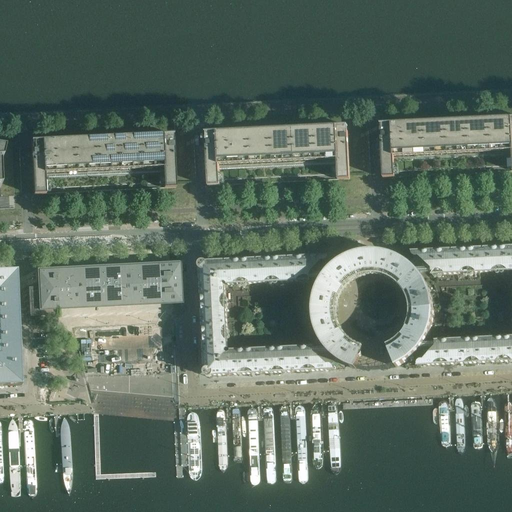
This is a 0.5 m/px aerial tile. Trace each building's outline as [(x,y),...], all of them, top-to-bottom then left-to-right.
[(511,119),(511,118),(391,124),(391,125),(380,125),(383,178),(395,178),(394,157),(436,155),(511,151),(511,155),(511,119)] [(350,180),(348,140),(348,127),(337,127),(217,132),(217,133),(206,134),(208,187),(220,186),(219,165),(337,160),(338,181),(350,180)] [(176,189),(174,149),(173,135),(162,136),(162,135),(42,141),(42,142),(31,142),(34,195),(46,195),(45,174),(163,168),(163,183),(164,189),(176,189)] [(417,365),(417,366),(417,367),(511,362),(511,248),(412,253),(412,254),(412,255),(412,256),(413,256),(413,257),(414,258),(415,258),(416,258),(411,264),(408,262),(406,261),(403,259),(401,258),(398,257),(396,256),(394,255),(390,254),(388,253),(386,253),(382,252),(380,252),(377,251),(375,271),(375,275),(378,276),(379,276),(381,276),(384,277),(387,278),(389,279),(391,280),(393,281),(395,283),(398,285),(400,287),(402,289),(404,292),(406,295),(407,298),(408,300),(408,302),(409,303),(409,305),(409,307),(410,309),(410,310),(410,313),(410,314),(410,315),(410,316),(409,318),(409,319),(409,320),(408,322),(408,324),(406,327),(406,329),(405,330),(404,331),(404,332),(403,333),(402,335),(401,336),(399,338),(397,340),(396,341),(393,343),(390,345),(388,345),(387,346),(389,351),(388,352),(388,353),(388,354),(389,355),(390,356),(391,356),(396,368),(398,367),(401,365),(403,364),(406,363),(408,361),(410,359),(413,357),(415,355),(420,361),(420,362),(419,362),(418,363),(418,364),(417,365)] [(362,277),(364,276),(366,276),(368,276),(367,272),(369,271),(371,271),(373,271),(375,271),(377,251),(374,251),(371,251),(369,252),(366,252),(364,252),(360,253),(357,254),(354,254),(352,255),(349,256),(346,258),(343,259),(341,261),(337,263),(335,265),(333,266),(331,268),(326,263),(326,262),(327,262),(328,261),(328,260),(329,259),(329,258),(329,257),(207,263),(206,262),(205,262),(204,262),(203,262),(202,262),(202,263),(201,263),(200,264),(200,265),(199,266),(199,267),(199,268),(200,268),(200,269),(201,270),(206,370),(213,377),(334,371),(334,370),(334,369),(334,368),(333,367),(332,366),(331,366),(336,359),(338,361),(340,362),(343,364),(346,366),(348,367),(351,368),(353,369),(356,370),(360,357),(361,357),(362,356),(362,355),(362,354),(362,353),(361,353),(363,347),(360,346),(358,345),(354,343),(350,341),(347,338),(344,335),(343,332),(342,331),(341,329),(340,328),(340,327),(338,323),(337,320),(337,319),(337,316),(337,314),(336,312),(337,309),(337,307),(337,306),(337,303),(338,301),(339,299),(340,297),(341,294),(342,293),(344,290),(346,287),(347,286),(348,285),(351,283),(354,281),(356,280),(358,279),(360,278),(362,277)] [(181,304),(179,271),(181,271),(180,266),(179,266),(179,264),(107,268),(38,271),(39,289),(29,289),(31,317),(58,315),(58,310),(110,307),(181,304)] [(0,386),(22,386),(20,354),(16,272),(0,273),(0,386)] [(486,403),(486,404),(487,443),(488,444),(488,446),(489,448),(490,450),(491,451),(492,453),(493,454),(494,453),(495,451),(496,449),(497,448),(498,446),(498,444),(499,442),(498,404),(498,403),(498,402),(497,401),(497,400),(496,399),(495,398),(495,397),(494,397),(493,396),(492,396),(491,397),(490,397),(489,398),(489,399),(488,399),(487,400),(487,401),(487,402),(486,403)] [(455,403),(457,450),(459,456),(464,456),(466,449),(463,402),(463,401),(463,400),(462,399),(461,398),(460,398),(459,398),(458,398),(457,398),(456,399),(455,399),(455,400),(455,401),(455,402),(455,403)] [(327,406),(331,470),(331,471),(332,472),(332,473),(333,474),(333,475),(334,475),(335,476),(336,476),(337,477),(338,476),(338,475),(339,475),(340,474),(340,473),(341,472),(341,471),(341,470),(337,406),(337,405),(336,404),(335,403),(334,403),(333,403),(332,403),(331,403),(330,403),(329,404),(328,405),(328,406),(327,406)] [(471,405),(471,406),(473,450),(474,450),(474,451),(475,451),(476,451),(477,452),(478,452),(479,452),(480,451),(481,451),(482,450),(483,449),(481,405),(480,405),(480,404),(479,403),(478,403),(477,403),(476,403),(475,403),(474,403),(473,403),(472,404),(472,405),(471,405)] [(439,407),(441,448),(441,449),(442,450),(443,451),(444,451),(444,452),(445,452),(446,452),(447,452),(448,452),(449,451),(450,450),(450,449),(451,449),(449,407),(448,406),(448,405),(447,405),(446,405),(445,404),(444,404),(443,404),(442,405),(441,405),(440,406),(439,406),(439,407)] [(280,408),(279,408),(282,483),(283,484),(284,484),(284,485),(285,485),(286,485),(287,485),(288,485),(289,485),(290,484),(291,483),(292,482),(290,409),(289,408),(289,407),(288,407),(288,406),(287,406),(286,405),(285,405),(284,405),(283,405),(282,406),(281,406),(280,407),(280,408)] [(311,414),(310,415),(313,466),(313,467),(314,468),(315,469),(315,470),(316,470),(317,470),(318,470),(319,470),(320,470),(321,470),(322,469),(322,468),(323,468),(323,467),(323,466),(323,465),(321,414),(321,413),(320,411),(320,410),(319,409),(318,408),(318,407),(317,406),(316,405),(315,405),(314,406),(313,407),(312,408),(312,410),(311,411),(311,412),(311,414)] [(247,413),(247,415),(251,481),(251,483),(253,485),(255,485),(257,486),(259,485),(260,483),(261,481),(257,415),(257,412),(256,410),(255,408),(252,407),(250,409),(248,411),(247,413)] [(302,408),(301,407),(300,408),(299,410),(298,411),(298,412),(297,414),(297,415),(296,419),(296,422),(296,426),(296,429),(296,433),(296,436),(296,438),(296,441),(297,443),(297,445),(297,448),(298,451),(299,455),(300,458),(301,461),(302,464),(303,467),(304,464),(305,460),(306,457),(307,453),(307,450),(308,446),(308,443),(308,439),(308,436),(308,432),(308,429),(308,426),(307,422),(307,419),(306,415),(305,414),(305,413),(304,411),(304,410),(303,409),(302,408)] [(264,411),(266,461),(266,466),(269,470),(270,472),(273,474),(275,472),(276,470),(278,467),(278,462),(273,410),(272,410),(271,409),(270,409),(269,409),(268,409),(267,409),(266,410),(265,410),(264,411)] [(216,413),(218,469),(223,475),(227,468),(225,413),(225,412),(224,411),(223,410),(222,410),(221,410),(220,410),(219,410),(218,410),(218,411),(217,411),(217,412),(216,413)] [(242,461),(240,412),(240,411),(239,411),(239,410),(238,410),(237,410),(236,410),(235,410),(234,410),(233,411),(232,412),(233,461),(233,462),(234,462),(234,463),(235,464),(236,465),(237,465),(238,465),(239,465),(240,465),(240,464),(241,464),(242,463),(242,462),(242,461)] [(201,475),(201,474),(200,421),(200,420),(200,419),(199,418),(199,417),(198,416),(198,415),(197,414),(196,413),(195,413),(194,412),(193,412),(192,412),(191,413),(190,414),(189,415),(188,415),(188,416),(187,418),(187,419),(187,420),(187,421),(187,422),(189,475),(189,476),(190,477),(191,477),(191,478),(192,478),(193,479),(194,479),(195,479),(196,479),(197,479),(198,479),(199,478),(199,477),(200,477),(201,476),(201,475)] [(24,424),(24,425),(27,472),(27,474),(28,475),(28,476),(29,477),(29,478),(30,478),(31,479),(32,480),(33,480),(34,480),(35,479),(36,479),(36,478),(37,477),(38,476),(38,475),(38,474),(38,473),(35,424),(35,423),(34,422),(34,421),(33,421),(32,420),(31,419),(30,419),(29,419),(28,419),(27,420),(26,420),(25,421),(25,422),(24,423),(24,424)] [(60,420),(63,488),(75,487),(72,419),(60,420)] [(42,420),(46,488),(58,488),(54,420),(42,420)] [(9,426),(11,479),(12,482),(13,483),(14,483),(15,484),(16,484),(17,484),(18,484),(19,483),(20,483),(20,482),(21,482),(21,479),(18,425),(18,424),(16,422),(15,421),(14,421),(13,421),(12,421),(11,422),(10,423),(9,424),(9,425),(9,426)]
